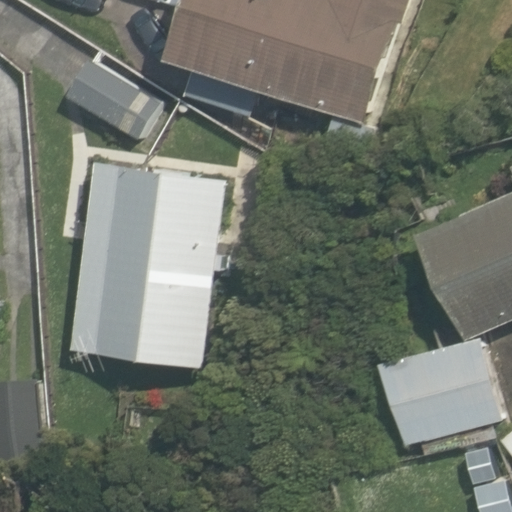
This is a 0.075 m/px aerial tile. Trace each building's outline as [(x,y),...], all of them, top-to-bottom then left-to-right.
[(211,0),(191,59),(381,125),(424,0),(211,0)] [(103,58),(78,97),(150,142),(174,102),(103,58)] [(115,159),(87,348),(218,367),(246,178),(115,159)] [(511,321),(511,191),(417,233),(468,341),(511,321)] [(0,335),(14,304),(0,297),(0,335)] [(508,419),(487,338),(385,365),(407,448),(423,443),(426,457),(499,438),(495,423),(508,419)] [(52,378),(0,379),(0,438),(54,437),(52,378)]
